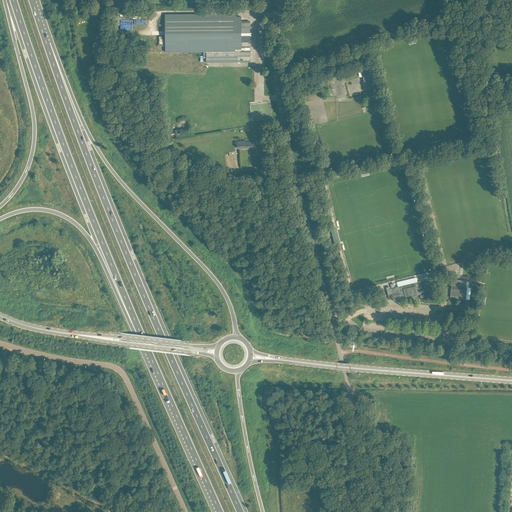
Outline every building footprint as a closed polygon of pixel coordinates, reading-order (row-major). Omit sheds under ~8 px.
[(165,14),(165,33),(165,52),(206,51),(235,51),(235,49),(235,33),(250,33),(250,21),(241,21),(241,17),(236,17),(236,14),(165,14)] [(250,33),(235,33),(235,49),(246,49),(246,47),(249,47),(250,47),(250,33)] [(249,50),(249,47),(246,47),(246,49),(235,49),(235,51),(206,51),(206,62),(238,62),(238,61),(241,61),(241,62),(250,62),(250,50),(249,50)] [(371,68),(361,70),(366,90),(373,88),(371,78),(373,77),(371,68)] [(465,299),(465,294),(466,287),(468,287),(469,281),(467,281),(467,280),(452,279),(451,286),(451,291),(450,298),(465,299)] [(417,282),(391,288),(394,301),(401,299),(406,298),(417,295),(420,294),(435,290),(433,282),(430,283),(429,280),(426,281),(418,283),(417,282)]
